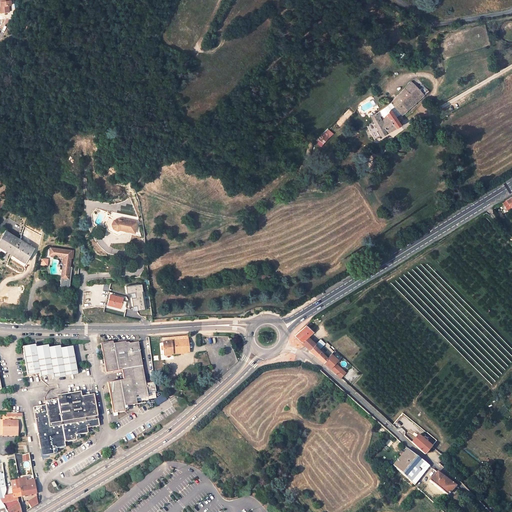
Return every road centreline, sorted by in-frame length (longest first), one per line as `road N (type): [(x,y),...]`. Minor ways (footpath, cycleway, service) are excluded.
road 1 (primary): [(251,343),(238,370),(180,422),(37,511)]
road 2 (primary): [(511,182),(278,322)]
road 3 (primary): [(284,335),(511,188)]
road 4 (primary): [(48,511),(176,433),(265,352)]
road 5 (residential): [(486,511),(302,354)]
road 6 (unclassified): [(0,326),(207,325)]
